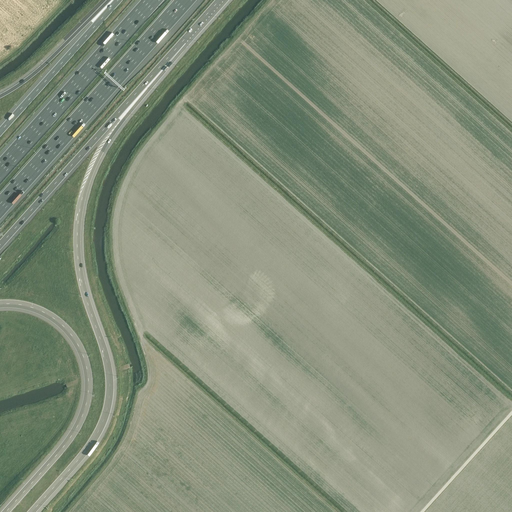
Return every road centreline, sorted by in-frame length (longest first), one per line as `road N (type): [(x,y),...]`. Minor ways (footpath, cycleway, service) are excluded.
road 1 (motorway): [(31,511),(91,441),(109,397),(77,257),(81,199),(111,135),(183,40)]
road 2 (motorway): [(0,304),(32,307),(63,326),(88,379),(77,426),(5,511)]
road 3 (motorway): [(0,208),(186,0)]
road 4 (motorway): [(0,244),(183,40)]
road 5 (motorway): [(151,0),(0,169)]
road 6 (motorway): [(117,0),(0,131)]
road 7 (motorway): [(111,0),(0,96)]
